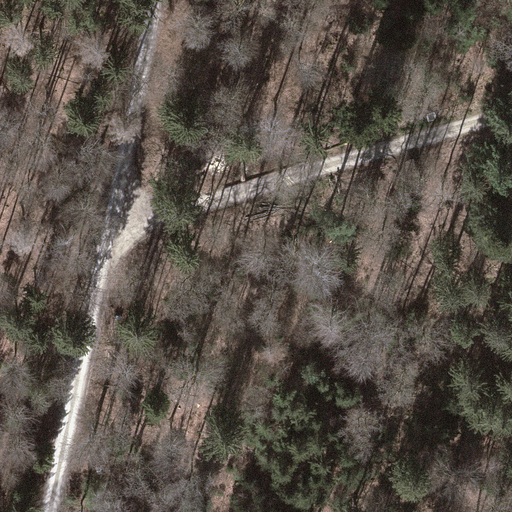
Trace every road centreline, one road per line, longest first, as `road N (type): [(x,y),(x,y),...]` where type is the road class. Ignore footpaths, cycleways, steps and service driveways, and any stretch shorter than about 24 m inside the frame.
road 1 (track): [(511,100),(111,218)]
road 2 (track): [(111,218),(51,511)]
road 3 (track): [(161,0),(111,218)]
